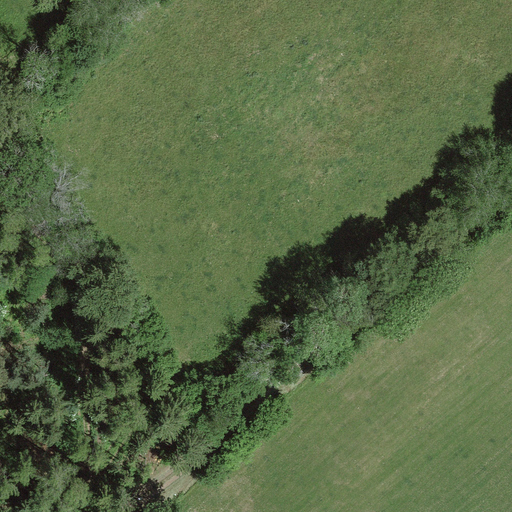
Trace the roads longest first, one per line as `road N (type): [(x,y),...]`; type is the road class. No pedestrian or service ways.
road 1 (track): [(116,511),(179,470),(511,190)]
road 2 (track): [(0,151),(168,430),(166,479)]
